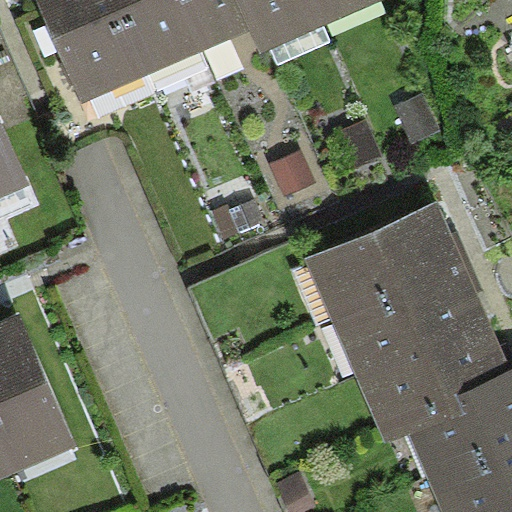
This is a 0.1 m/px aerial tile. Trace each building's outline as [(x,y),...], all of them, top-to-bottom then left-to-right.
[(49,0),(94,100),(268,23),(257,0),(49,0)] [(257,0),(268,23),(278,45),(380,0),(257,0)] [(0,198),(32,185),(0,112),(0,198)] [(319,263),(389,425),(411,416),(511,372),(511,356),(502,333),(483,290),(464,245),(448,208),(319,263)] [(0,481),(74,454),(22,319),(0,327),(0,481)] [(511,511),(511,372),(411,416),(452,511),(511,511)]
